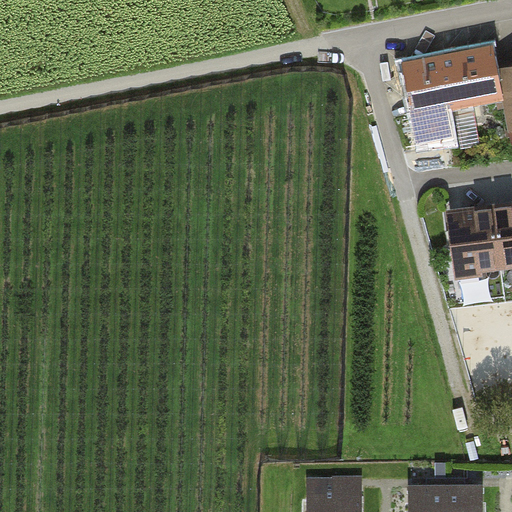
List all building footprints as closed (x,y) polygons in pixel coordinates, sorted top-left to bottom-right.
[(499,98),(489,49),(404,67),(414,116),(499,98)] [(511,64),(494,68),(499,98),(507,138),(511,136),(511,64)] [(511,200),(494,203),(500,262),(511,260),(511,200)] [(500,262),(494,203),(448,208),(455,267),(500,262)] [(361,511),(361,474),(331,475),(331,487),(307,487),(307,511),(361,511)] [(481,511),(481,483),(443,484),(444,511),(481,511)] [(444,511),(443,484),(408,486),(409,511),(444,511)]
